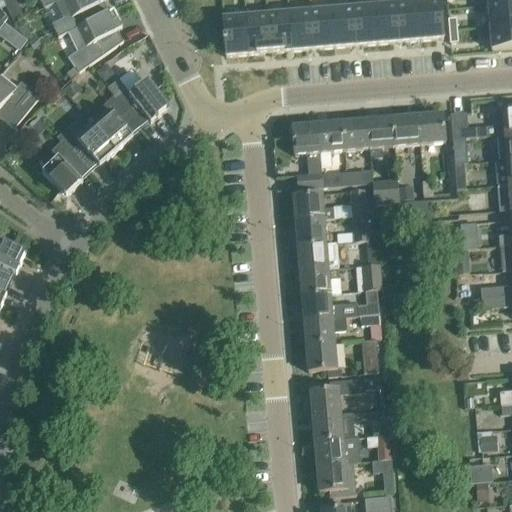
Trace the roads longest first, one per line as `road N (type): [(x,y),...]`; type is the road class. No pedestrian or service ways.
road 1 (residential): [(288,511),(253,146),(242,110)]
road 2 (residential): [(242,110),(286,96),(511,78)]
road 3 (residential): [(4,422),(31,331),(77,250)]
road 4 (residential): [(77,250),(140,180),(214,127)]
road 5 (residential): [(214,127),(150,0)]
